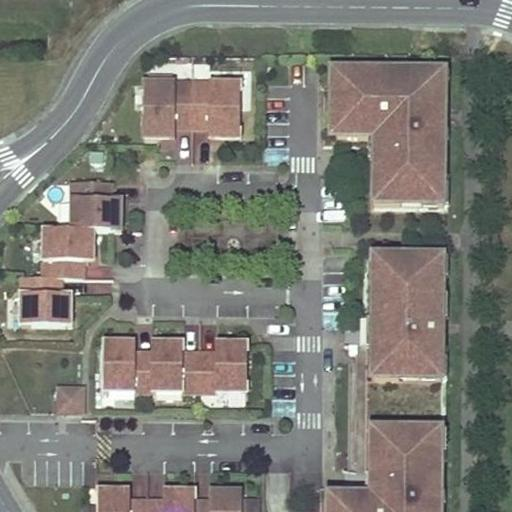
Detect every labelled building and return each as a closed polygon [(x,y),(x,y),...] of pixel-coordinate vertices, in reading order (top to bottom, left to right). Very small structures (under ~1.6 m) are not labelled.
[(436,125),(436,111),(445,111),(445,88),(433,88),(433,76),(333,75),(333,108),(338,108),(338,136),(338,144),(385,144),(385,164),(375,164),(375,209),(400,209),(400,206),(439,200),(439,178),(444,178),(444,147),(439,147),(439,135),(445,135),(445,125),(436,125)] [(445,88),(445,76),(433,76),(433,88),(445,88)] [(192,131),(192,99),(175,99),(175,86),(144,85),(144,137),(176,138),(176,132),(192,131)] [(192,99),(193,86),(175,86),(175,99),(192,99)] [(209,99),(209,86),(193,86),(192,99),(209,99)] [(241,137),(241,86),(209,86),(209,99),(192,99),(192,131),(209,132),(209,137),(241,137)] [(445,125),(445,111),(436,111),(436,125),(445,125)] [(444,210),(444,178),(439,178),(439,200),(400,206),(400,209),(444,210)] [(120,233),(119,202),(114,203),(114,184),(71,185),(71,231),(44,232),(45,279),(20,280),(21,329),(67,330),(67,299),(61,299),(61,283),(83,283),(83,265),(88,265),(87,234),(92,234),(120,233)] [(443,297),(443,281),(438,281),(438,271),(400,264),(400,260),(373,259),(372,322),(377,322),(377,336),(377,366),(372,366),(372,384),(399,384),(399,380),(437,373),(438,349),(442,349),(443,332),(430,332),(430,323),(438,324),(438,297),(443,297)] [(443,281),(443,260),(400,260),(400,264),(438,271),(438,281),(443,281)] [(443,332),(443,297),(438,297),(438,324),(430,323),(430,332),(443,332)] [(442,384),(442,349),(438,349),(437,373),(399,380),(399,384),(442,385),(442,384)] [(152,395),(152,360),(136,360),(136,355),(105,355),(105,394),(152,395)] [(200,396),(200,361),(184,361),(184,356),(152,355),(152,360),(152,395),(200,396)] [(248,396),(248,357),(217,356),(217,361),(200,361),(200,396),(248,396)] [(83,409),(83,392),(60,392),(60,409),(83,409)] [(441,511),(441,509),(436,509),(436,497),(441,497),(442,466),(437,466),(437,444),(399,437),(399,433),(371,432),(371,478),(380,480),(380,499),(371,499),(333,499),(332,507),(332,511),(441,511)] [(442,466),(442,433),(399,433),(399,437),(437,444),(437,466),(442,466)] [(380,499),(380,480),(371,478),(371,499),(380,499)] [(130,499),(99,499),(98,511),(147,511),(147,505),(130,505),(130,499)] [(194,511),(194,505),(195,500),(163,499),(163,505),(147,505),(147,511),(194,511)] [(258,511),(258,504),(242,505),(242,499),(210,499),(210,505),(194,505),(194,511),(258,511)]
